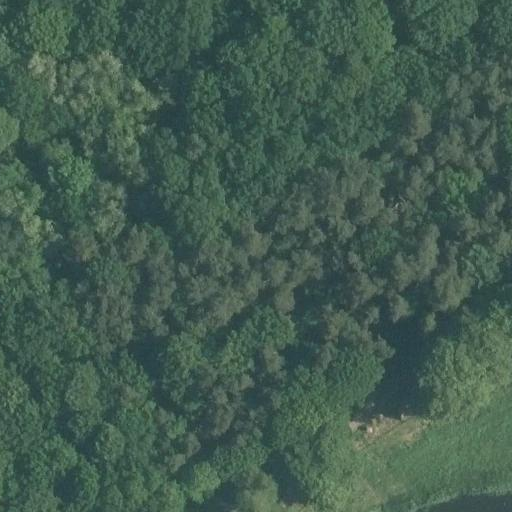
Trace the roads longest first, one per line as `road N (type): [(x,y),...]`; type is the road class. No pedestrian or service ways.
road 1 (track): [(456,0),(381,49),(249,90),(157,93),(91,68),(22,0)]
road 2 (track): [(281,511),(511,346)]
road 3 (unclassified): [(81,511),(0,341)]
